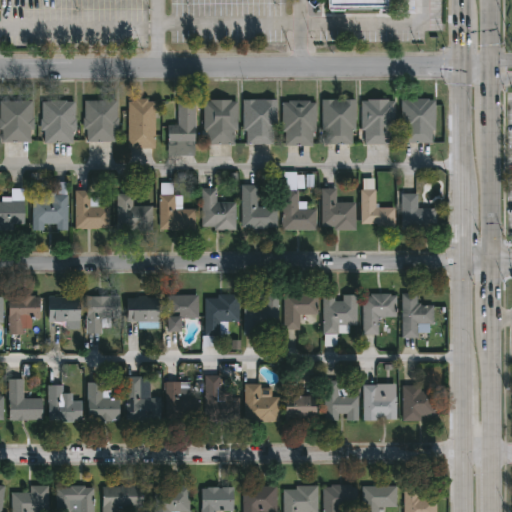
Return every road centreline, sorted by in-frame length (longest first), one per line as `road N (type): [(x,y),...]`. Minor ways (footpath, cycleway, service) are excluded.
road 1 (residential): [(0,459),(495,449)]
road 2 (residential): [(0,265),(466,260)]
road 3 (residential): [(0,71),(457,66)]
road 4 (secondary): [(495,449),(495,322)]
